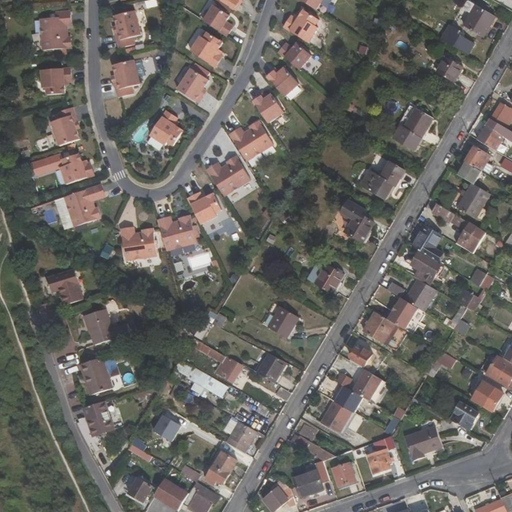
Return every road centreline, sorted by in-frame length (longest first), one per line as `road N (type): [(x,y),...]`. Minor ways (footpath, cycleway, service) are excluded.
road 1 (residential): [(234,511),(511,36)]
road 2 (residential): [(273,0),(249,65),(193,160),(170,187),(151,194),(124,183),(105,132),(94,84),(94,0)]
road 3 (residential): [(35,316),(70,428),(115,511)]
road 4 (residential): [(490,462),(333,511)]
road 5 (track): [(0,192),(35,316)]
